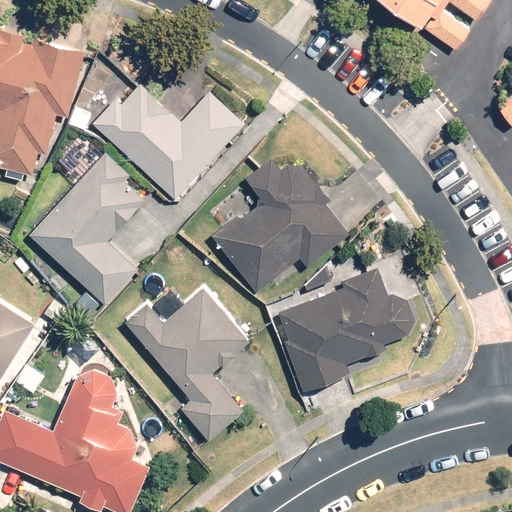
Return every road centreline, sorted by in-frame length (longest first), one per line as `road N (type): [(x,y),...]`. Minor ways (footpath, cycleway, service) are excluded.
road 1 (residential): [(511,411),(491,306),(438,214),(381,140),(290,60),(182,0)]
road 2 (residential): [(511,417),(442,431),(341,472),(275,511)]
